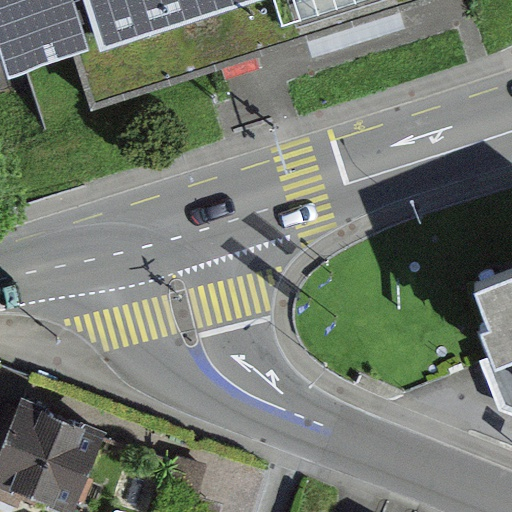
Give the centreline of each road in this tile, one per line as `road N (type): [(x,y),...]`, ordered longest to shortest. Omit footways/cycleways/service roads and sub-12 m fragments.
road 1 (primary): [(164,238),(307,197),(511,122)]
road 2 (tertiary): [(300,419),(221,382),(200,360),(164,238)]
road 3 (tertiary): [(511,509),(300,419)]
road 4 (primary): [(0,281),(164,238)]
